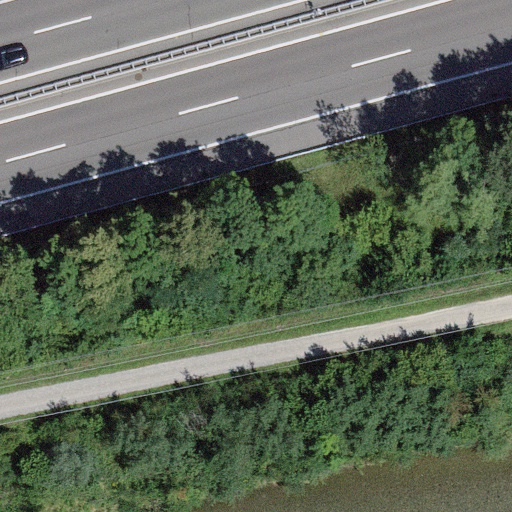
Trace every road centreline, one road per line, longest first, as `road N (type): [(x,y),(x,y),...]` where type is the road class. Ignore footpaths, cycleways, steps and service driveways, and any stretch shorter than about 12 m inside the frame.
road 1 (motorway): [(0,166),(511,26)]
road 2 (track): [(511,308),(0,408)]
road 3 (motorway): [(158,0),(0,43)]
